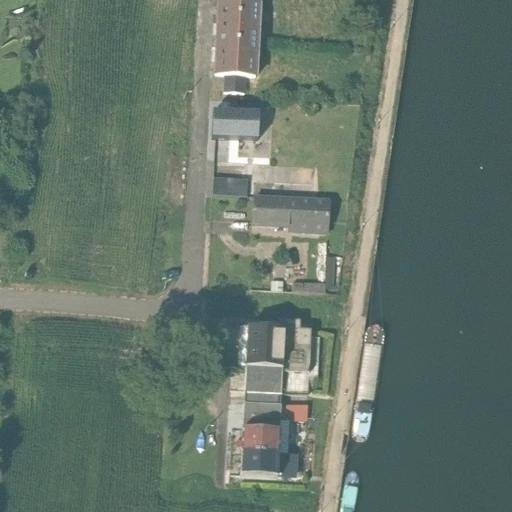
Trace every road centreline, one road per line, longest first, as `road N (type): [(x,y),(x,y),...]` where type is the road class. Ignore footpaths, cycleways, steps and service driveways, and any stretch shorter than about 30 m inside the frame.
road 1 (residential): [(187,300),(198,0)]
road 2 (residential): [(219,484),(221,389),(208,373),(207,326),(187,300)]
road 3 (residential): [(0,282),(187,300)]
